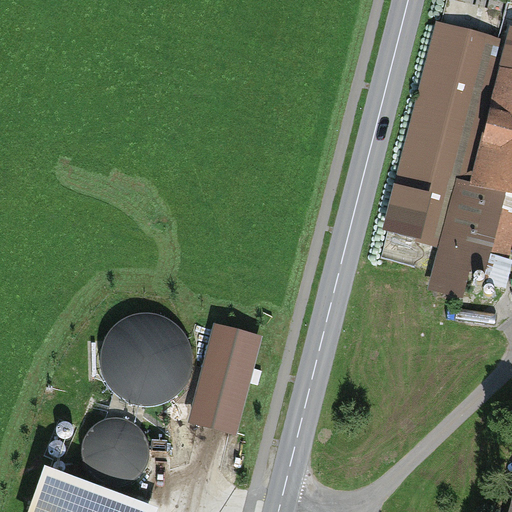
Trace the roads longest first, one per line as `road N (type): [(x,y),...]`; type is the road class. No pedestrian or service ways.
road 1 (primary): [(408,0),(281,497)]
road 2 (residential): [(281,497),(344,504),(374,493),(511,367)]
